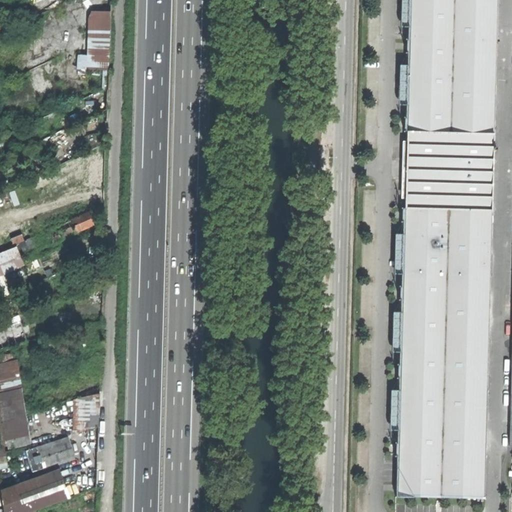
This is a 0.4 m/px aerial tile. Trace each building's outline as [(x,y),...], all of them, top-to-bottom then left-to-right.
[(511,0),(409,0),(406,131),(405,131),(404,168),(403,208),(404,208),(396,496),(482,498),(489,210),(490,210),(491,182),(503,182),(511,182),(511,318),(509,446),(511,446),(511,0)] [(117,69),(116,11),(93,11),(93,54),(81,54),(81,69),(117,69)] [(39,186),(49,182),(45,173),(35,177),(39,186)] [(65,182),(69,190),(78,185),(74,177),(65,182)] [(0,274),(36,259),(32,251),(95,223),(92,217),(89,211),(35,235),(33,231),(30,233),(31,236),(25,239),(22,233),(10,238),(15,248),(0,253),(0,274)] [(0,384),(27,381),(24,360),(0,363),(0,384)] [(0,397),(8,444),(29,442),(24,409),(21,386),(0,389),(0,397)] [(34,469),(74,456),(72,447),(68,436),(27,449),(34,469)] [(0,483),(5,511),(23,511),(70,494),(59,467),(10,486),(2,443),(0,443),(0,483)]
